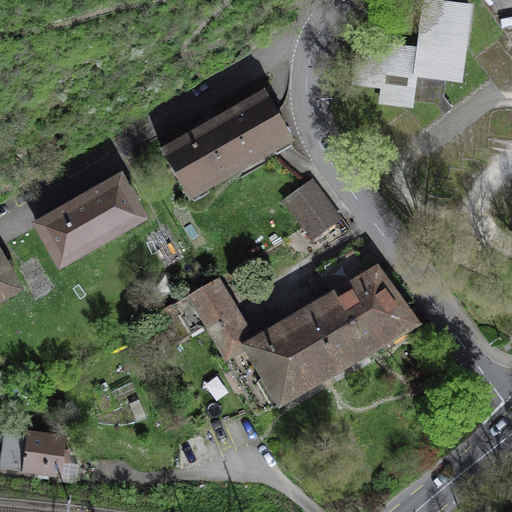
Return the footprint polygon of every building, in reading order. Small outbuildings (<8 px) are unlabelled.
[(411,100),(435,103),(444,115),(453,108),(444,97),(446,79),(460,81),(470,6),(425,1),(418,51),(409,50),(407,59),(356,53),(353,83),(383,87),(381,102),(411,105),(411,100)] [(163,153),(189,197),(291,139),(265,95),(220,120),(219,118),(206,125),(208,127),(163,153)] [(38,224),(60,263),(142,217),(120,178),(38,224)] [(311,180),(285,199),(304,225),(330,206),(311,180)] [(330,206),(304,225),(314,238),(340,219),(330,206)] [(332,296),(333,295),(367,353),(390,338),(389,337),(409,325),(410,327),(415,324),(376,270),(369,275),(353,248),(317,270),(332,296)] [(0,297),(16,288),(0,259),(0,297)] [(207,325),(226,358),(249,345),(230,312),(232,311),(223,296),(221,297),(213,282),(190,295),(207,325)] [(207,325),(190,295),(172,305),(189,334),(207,325)] [(259,414),(279,402),(280,404),(367,353),(333,295),(332,296),(249,345),(226,358),(259,414)] [(189,334),(172,305),(157,314),(174,344),(189,334)] [(64,442),(4,434),(0,466),(0,468),(26,471),(27,466),(59,471),(61,460),(66,461),(67,454),(62,453),(64,442)]
